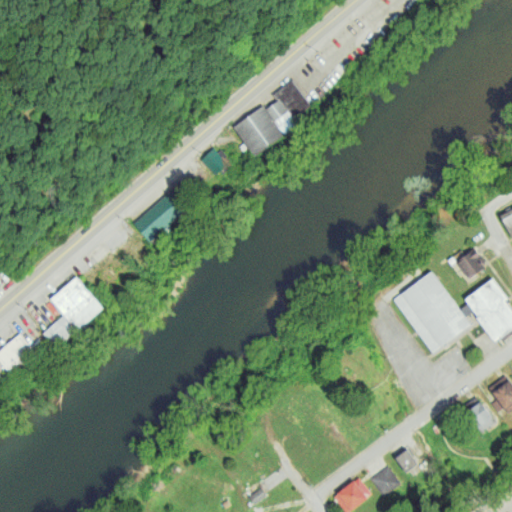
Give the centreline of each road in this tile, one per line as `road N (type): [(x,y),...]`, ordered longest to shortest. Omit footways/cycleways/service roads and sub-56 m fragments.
road 1 (primary): [(0,310),(358,0)]
road 2 (residential): [(311,500),(511,349)]
